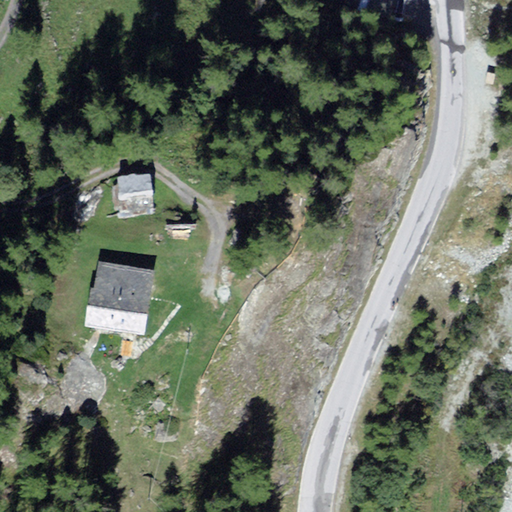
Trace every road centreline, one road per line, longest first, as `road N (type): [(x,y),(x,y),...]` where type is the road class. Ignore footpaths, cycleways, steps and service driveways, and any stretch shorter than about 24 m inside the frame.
road 1 (tertiary): [(316,511),(333,421),(442,158),(451,96),(447,0)]
road 2 (track): [(0,206),(34,201),(103,170),(144,165),(205,208),(216,236),(211,261)]
